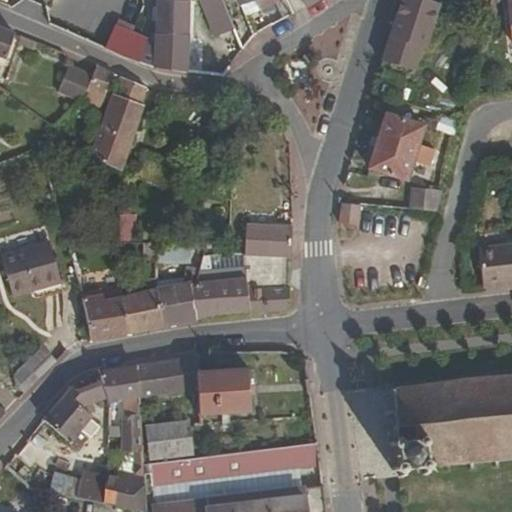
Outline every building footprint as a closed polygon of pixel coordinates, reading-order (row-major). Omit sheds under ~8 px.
[(153,69),(187,73),(190,3),(158,2),(155,49),(147,47),(150,40),(59,3),(50,0),(23,0),(18,13),(153,69)] [(200,0),(217,39),(235,31),(219,0),(200,0)] [(272,0),(281,21),(292,15),(286,0),(272,0)] [(440,6),(420,0),(404,0),(384,66),(414,76),(421,50),(426,52),(440,6)] [(15,34),(0,28),(0,60),(6,62),(15,34)] [(85,75),(68,68),(57,95),(73,102),(85,75)] [(113,75),(97,68),(89,90),(80,101),(94,107),(99,97),(103,99),(113,75)] [(146,89),(118,78),(105,115),(138,122),(146,89)] [(138,122),(105,115),(89,159),(120,172),(123,173),(138,122)] [(371,172),(409,184),(415,166),(425,168),(430,151),(420,149),(426,131),(389,119),(371,172)] [(36,145),(41,159),(53,147),(40,143),(36,145)] [(149,160),(139,181),(170,194),(179,174),(149,160)] [(414,192),(411,213),(437,215),(442,193),(414,192)] [(342,207),(340,227),(360,229),(362,208),(342,207)] [(138,237),(137,210),(119,211),(120,237),(138,237)] [(289,262),(290,228),(246,228),(244,259),(244,261),(289,262)] [(49,244),(2,257),(13,298),(60,286),(49,244)] [(485,292),(511,288),(511,249),(480,254),(485,292)] [(162,328),(196,322),(190,285),(195,284),(204,251),(186,250),(183,286),(157,291),(162,328)] [(190,285),(196,322),(251,315),(287,312),(289,262),(244,261),(246,279),(195,284),(190,285)] [(81,293),(83,306),(104,301),(101,289),(81,293)] [(127,335),(162,328),(157,291),(122,298),(127,335)] [(90,343),(127,335),(122,298),(104,301),(83,306),(90,343)] [(199,374),(198,357),(177,361),(180,394),(197,391),(199,374)] [(23,398),(56,365),(49,358),(18,392),(23,398)] [(180,394),(177,361),(135,368),(139,400),(180,394)] [(139,400),(135,368),(103,374),(99,377),(101,383),(106,400),(107,405),(139,400)] [(199,374),(197,391),(199,417),(251,412),(247,371),(199,374)] [(389,384),(386,387),(393,391),(395,409),(388,409),(388,416),(393,415),(395,423),(399,423),(401,437),(396,437),(397,445),(392,445),(392,452),(400,451),(401,469),(394,471),(395,475),(401,474),(402,479),(408,478),(408,473),(425,471),(428,477),(433,476),(432,470),(447,469),(449,474),(453,474),(453,468),(472,465),(473,471),(478,470),(477,465),(497,463),(498,468),(504,468),(503,462),(511,460),(511,376),(493,379),(492,373),(488,373),(489,379),(468,381),(467,376),(463,376),(463,382),(443,385),(443,378),(437,379),(438,385),(422,387),(422,381),(417,381),(417,388),(398,390),(389,384)] [(106,400),(101,383),(78,391),(73,388),(42,423),(77,453),(99,429),(91,421),(91,417),(81,409),(106,400)] [(187,423),(145,429),(149,462),(191,456),(187,423)] [(304,511),(300,471),(320,468),(317,445),(148,467),(153,511),(304,511)] [(103,505),(106,478),(89,474),(92,460),(84,459),(79,481),(55,475),(48,493),(103,505)] [(103,505),(139,511),(144,511),(143,478),(120,473),(117,480),(106,478),(103,505)]
